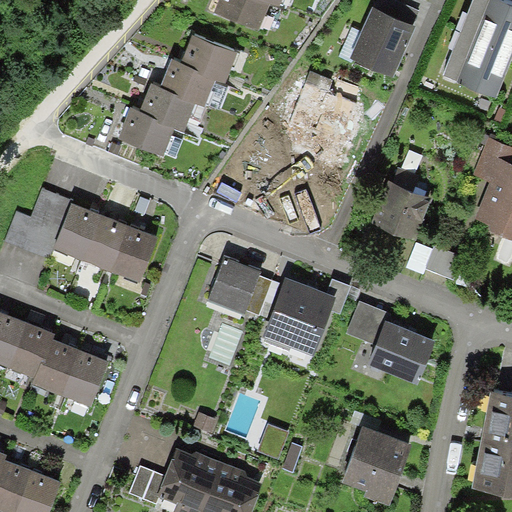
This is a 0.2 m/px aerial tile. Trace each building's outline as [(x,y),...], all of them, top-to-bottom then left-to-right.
[(219,0),(217,7),(263,25),(273,0),(219,0)] [(502,90),(511,65),(511,0),(489,0),(460,73),(502,90)] [(413,20),(370,3),(348,58),(391,75),(413,20)] [(195,27),(184,56),(220,70),(232,75),(243,45),(195,27)] [(184,56),(174,53),(163,81),(199,95),(209,99),(220,70),(184,56)] [(163,81),(152,77),(141,106),(178,121),(189,124),(199,95),(163,81)] [(357,99),(303,78),(283,128),(338,149),(357,99)] [(133,103),(122,132),(167,150),(178,121),(141,106),(133,103)] [(511,159),(511,145),(485,135),(469,177),(485,183),(472,217),(511,232),(511,163),(511,159)] [(432,195),(390,177),(371,221),(413,238),(432,195)] [(58,192),(42,186),(30,212),(47,219),(58,192)] [(74,198),(58,192),(47,219),(64,225),(74,198)] [(103,210),(74,198),(64,225),(57,243),(86,254),(103,210)] [(148,201),(140,198),(136,207),(144,210),(148,201)] [(30,212),(16,207),(3,239),(17,245),(30,212)] [(130,220),(103,210),(86,254),(113,265),(130,220)] [(47,219),(30,212),(17,245),(34,252),(47,219)] [(64,225),(47,219),(34,252),(50,259),(64,225)] [(160,232),(130,220),(113,265),(143,276),(160,232)] [(258,271),(224,257),(207,298),(242,311),(258,271)] [(334,296),(283,275),(260,330),(310,351),(334,296)] [(31,319),(2,308),(0,314),(0,358),(12,364),(31,319)] [(56,329),(31,319),(12,364),(37,374),(54,334),(56,329)] [(434,340),(385,319),(366,363),(415,383),(434,340)] [(82,345),(54,334),(36,379),(66,390),(82,345)] [(112,356),(82,345),(66,390),(96,401),(112,356)] [(511,392),(486,388),(470,484),(511,491),(511,392)] [(217,416),(200,410),(195,425),(212,431),(217,416)] [(409,442),(361,424),(340,477),(388,496),(409,442)] [(194,455),(176,448),(165,475),(156,496),(160,497),(177,504),(173,511),(251,511),(263,483),(244,475),(246,471),(196,450),(194,455)] [(35,465),(6,454),(0,470),(0,505),(17,511),(35,465)] [(50,511),(64,476),(35,465),(17,511),(50,511)] [(165,475),(140,465),(129,493),(157,504),(160,497),(156,496),(165,475)]
